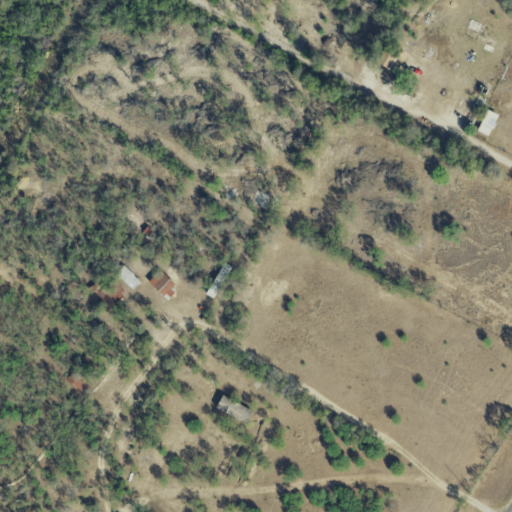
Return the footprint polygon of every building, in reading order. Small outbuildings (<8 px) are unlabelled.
[(373,62),(385,70),(390,63),(397,67),(405,55),(385,43),(373,62)] [(127,283),(134,273),(122,265),(115,276),(127,283)] [(167,299),(179,289),(161,271),(150,281),(167,299)] [(108,310),(126,296),(115,280),(96,294),(108,310)] [(89,383),(74,370),(66,379),(80,393),(89,383)] [(247,424),(254,410),(225,395),(218,408),(247,424)]
